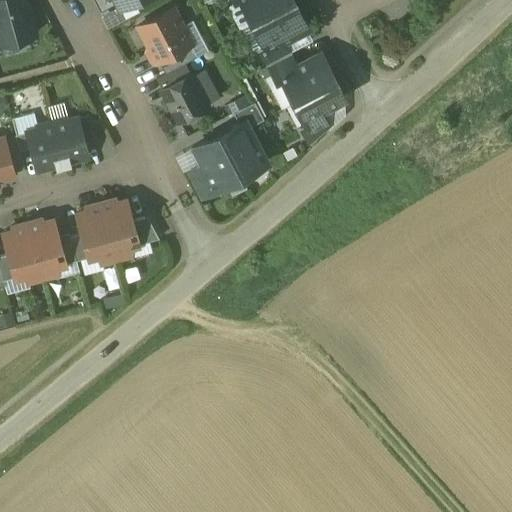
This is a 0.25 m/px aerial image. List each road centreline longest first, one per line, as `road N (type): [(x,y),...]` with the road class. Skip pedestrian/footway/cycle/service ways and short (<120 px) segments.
road 1 (residential): [(214,262),(0,437)]
road 2 (residential): [(387,113),(214,262)]
road 3 (residential): [(156,162),(68,0)]
road 4 (residential): [(510,0),(387,113)]
road 5 (residential): [(0,203),(156,162)]
road 6 (residential): [(329,0),(346,52),(387,113)]
